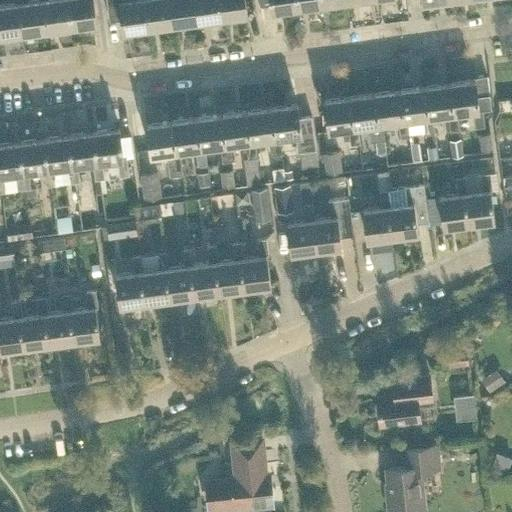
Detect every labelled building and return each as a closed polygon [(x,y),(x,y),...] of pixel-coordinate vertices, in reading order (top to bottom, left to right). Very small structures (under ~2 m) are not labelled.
[(13,0),(14,1),(18,1),(22,32),(46,29),(42,0),(13,0)] [(67,0),(42,0),(46,29),(71,26),(67,0)] [(67,0),(71,26),(96,22),(93,0),(67,0)] [(144,0),(106,0),(109,19),(121,18),(122,31),(148,27),(144,0)] [(169,0),(144,0),(148,27),(172,24),(169,0)] [(169,0),(172,24),(197,20),(194,0),(169,0)] [(194,0),(197,20),(222,17),(219,0),(194,0)] [(247,14),(244,0),(219,0),(222,17),(247,14)] [(295,0),(270,0),(271,10),(297,7),(295,0)] [(18,1),(14,1),(14,2),(0,3),(0,35),(22,32),(18,1)] [(488,93),(475,95),(473,79),(449,83),(453,114),(456,114),(471,112),(473,126),(483,125),(481,109),(490,107),(488,93)] [(458,128),(456,114),(453,114),(449,83),(423,86),(427,118),(430,117),(447,115),(449,130),(458,128)] [(432,132),(430,117),(427,118),(423,86),(399,90),(403,121),(406,120),(421,118),(423,133),(432,132)] [(408,136),(406,120),(403,121),(399,90),(373,93),(378,125),(380,124),(382,124),(397,122),(399,137),(408,136)] [(382,124),(380,124),(378,125),(373,93),(348,97),(352,128),(355,128),(368,126),(370,140),(374,139),(375,152),(385,150),(382,124)] [(357,142),(355,128),(352,128),(348,97),(323,100),(327,131),(346,129),(348,144),(357,142)] [(296,103),(271,107),(275,138),(278,138),(294,136),(296,151),(299,151),(314,149),(309,115),(297,117),(296,103)] [(280,153),(278,138),(275,138),(271,107),(245,110),(250,142),(253,142),(268,139),(270,154),(280,153)] [(255,156),(253,142),(250,142),(245,110),(221,114),(225,145),(228,145),(243,143),(246,158),(255,156)] [(230,159),(228,145),(225,145),(221,114),(196,117),(200,149),(203,149),(219,146),(221,161),(230,159)] [(203,149),(200,149),(196,117),(170,121),(174,153),(178,152),(180,152),(194,150),(196,164),(205,163),(203,149)] [(180,152),(178,152),(174,153),(170,121),(145,125),(149,156),(166,153),(169,174),(182,172),(180,152)] [(118,174),(128,173),(126,156),(122,156),(118,127),(93,130),(97,162),(101,162),(116,160),(118,174)] [(103,176),(101,162),(97,162),(93,130),(69,133),(73,166),(77,165),(92,163),(94,178),(93,178),(95,192),(101,191),(99,176),(103,176)] [(491,147),(489,131),(477,133),(480,149),(491,147)] [(79,179),(77,165),(73,166),(69,133),(44,137),(48,169),(53,168),(68,166),(70,180),(79,179)] [(48,169),(44,137),(20,140),(24,172),(27,171),(43,169),(45,183),(54,182),(53,168),(48,169)] [(463,154),(460,137),(449,138),(451,155),(463,154)] [(29,185),(27,171),(24,172),(20,140),(0,142),(0,175),(3,175),(18,173),(19,187),(29,185)] [(410,142),(412,160),(422,159),(419,140),(410,142)] [(427,158),(438,157),(436,143),(426,145),(427,158)] [(342,169),(339,149),(321,152),(324,171),(342,169)] [(452,160),(456,194),(438,197),(442,226),(468,223),(463,193),(466,193),(461,158),(452,160)] [(284,178),(283,170),(283,167),(272,168),(274,180),(284,178)] [(220,170),(222,186),(234,185),(232,168),(220,170)] [(258,168),(246,169),(247,182),(249,182),(260,181),(258,168)] [(161,195),(157,170),(139,172),(143,197),(161,195)] [(197,172),(199,185),(209,184),(207,171),(197,172)] [(489,190),(491,190),(489,173),(479,174),(481,191),(466,192),(466,193),(463,193),(468,223),(492,220),(489,190)] [(345,183),(344,174),(328,176),(330,186),(345,183)] [(300,193),(310,191),(308,180),(298,181),(300,193)] [(391,236),(416,232),(415,222),(427,221),(421,183),(387,188),(389,204),(387,204),(391,236)] [(277,210),(291,208),(288,184),(274,186),(277,210)] [(255,217),(268,215),(265,187),(251,189),(255,217)] [(387,188),(377,190),(380,206),(361,209),(366,239),(391,236),(387,204),(389,204),(387,188)] [(248,201),(246,189),(235,190),(236,203),(248,201)] [(339,236),(351,234),(346,197),(327,200),(329,215),(314,218),(311,218),(315,249),(340,245),(339,236)] [(314,218),(313,218),(311,202),(301,204),(303,219),(286,222),(290,253),(315,249),(311,218),(314,218)] [(56,215),(55,215),(57,230),(71,228),(69,213),(56,215)] [(134,218),(108,221),(110,235),(136,232),(134,218)] [(32,235),(30,226),(30,221),(6,224),(8,238),(32,235)] [(39,250),(53,248),(51,237),(37,239),(39,250)] [(264,255),(267,255),(265,237),(255,239),(257,255),(242,257),(239,257),(244,288),(268,284),(264,255)] [(239,257),(242,257),(239,241),(231,242),(233,258),(217,260),(214,260),(218,291),(244,288),(239,257)] [(0,244),(0,258),(14,257),(12,243),(0,244)] [(214,260),(217,260),(215,245),(207,246),(209,261),(192,263),(189,264),(193,294),(218,291),(214,260)] [(189,264),(192,263),(190,247),(181,249),(183,265),(166,267),(164,267),(168,298),(193,294),(189,264)] [(164,267),(166,267),(164,251),(155,252),(157,268),(142,270),(140,271),(144,301),(168,298),(164,267)] [(140,271),(142,270),(140,254),(131,256),(133,271),(114,274),(118,304),(144,301),(140,271)] [(67,275),(56,276),(57,289),(68,288),(67,275)] [(73,338),(99,335),(95,307),(97,306),(95,288),(85,289),(87,307),(72,309),(69,309),(73,338)] [(69,309),(72,309),(70,292),(60,293),(62,309),(47,311),(44,311),(48,341),(73,338),(69,309)] [(44,311),(47,311),(45,295),(35,296),(37,312),(22,314),(19,315),(23,345),(48,341),(44,311)] [(19,315),(22,314),(19,298),(10,299),(12,316),(0,317),(0,347),(23,345),(19,315)] [(467,363),(466,349),(447,352),(449,365),(467,363)] [(504,380),(496,367),(480,377),(489,390),(504,380)] [(379,424),(419,419),(417,399),(432,398),(429,373),(392,378),(393,393),(376,395),(379,424)] [(457,414),(478,413),(476,388),(456,390),(457,414)] [(215,507),(271,501),(268,473),(264,473),(260,434),(232,437),(236,476),(212,479),(215,507)] [(419,469),(438,467),(435,444),(406,447),(408,465),(386,467),(389,491),(386,491),(388,511),(392,511),(424,508),(419,469)] [(511,456),(496,450),(491,463),(506,469),(511,456)]
